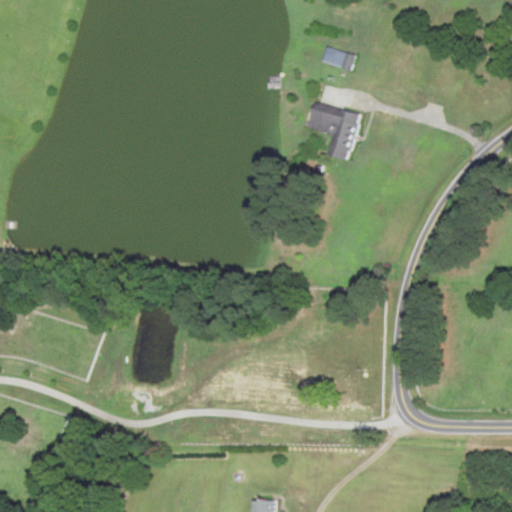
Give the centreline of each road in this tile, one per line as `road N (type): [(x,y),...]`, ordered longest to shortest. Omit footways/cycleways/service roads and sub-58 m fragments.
road 1 (residential): [(411,428),(133,425),(90,418),(0,377)]
road 2 (residential): [(411,428),(411,273),(443,203),(511,135)]
